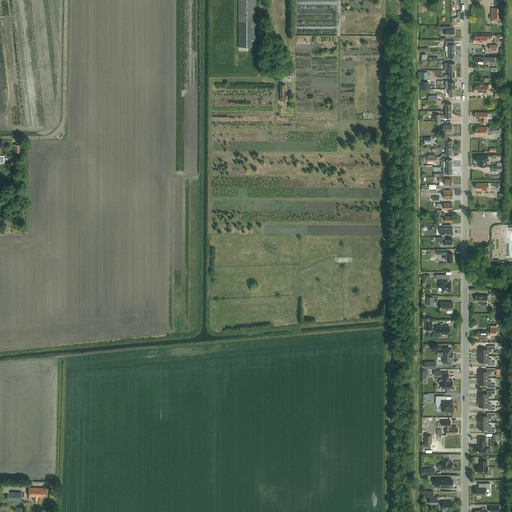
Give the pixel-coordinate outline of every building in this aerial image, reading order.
[(255,0),(238,0),(238,47),(255,47),(255,0)] [(491,24),(485,24),(485,33),(491,33),(491,27),(503,27),(503,8),(504,6),(504,2),(496,2),(496,8),(492,8),(491,24)] [(338,23),(338,10),(299,10),(299,18),(310,18),(310,23),(338,23)] [(455,36),(455,30),(446,30),(446,36),(449,36),(449,39),(454,39),(454,36),(455,36)] [(455,51),(449,51),(449,56),(447,56),(447,60),(450,60),(450,58),(455,58),(455,51)] [(445,81),(446,89),(450,89),(455,89),(455,82),(450,82),(450,81),(445,81)] [(286,95),(286,85),(280,85),(280,101),(289,101),(288,95),(286,95)] [(446,89),(446,94),(447,94),(447,98),(450,98),(450,96),(455,96),(455,89),(450,89),(446,89)] [(488,113),(488,112),(475,113),(475,118),(480,118),(480,123),(488,123),(488,119),(492,119),(492,113),(488,113)] [(447,148),(452,148),(452,141),(447,141),(447,140),(437,140),(437,144),(447,144),(447,148)] [(452,148),(447,148),(447,153),(444,153),(444,156),(447,156),(447,155),(452,155),(452,148)] [(488,155),(476,155),(476,161),(480,161),(480,167),(487,167),(487,163),(488,163),(488,155)] [(441,162),(441,167),(442,167),(447,167),(452,167),(452,160),(447,160),(447,158),(444,158),(444,162),(441,162)] [(453,216),(445,216),(445,213),(439,213),(439,216),(438,216),(438,219),(439,219),(439,218),(441,218),(441,219),(439,219),(439,223),(445,223),(445,222),(453,222),(453,216)] [(443,225),(437,225),(437,228),(440,228),(440,234),(444,234),(453,234),(453,228),(444,228),(443,228),(443,225)] [(445,246),(453,246),(453,240),(445,240),(445,238),(436,238),(436,241),(442,241),(442,246),(445,246)] [(495,243),(489,243),(489,263),(499,263),(499,264),(504,264),(504,262),(499,262),(499,260),(493,260),(493,249),(495,249),(495,243)] [(453,254),(447,254),(447,250),(436,250),(436,255),(443,255),(443,258),(447,258),(447,262),(453,262),(453,254)] [(436,275),(436,279),(439,279),(439,291),(442,291),(444,291),(444,292),(447,292),(447,291),(451,291),(451,282),(447,282),(447,279),(444,279),(444,275),(436,275)] [(489,297),(489,296),(477,296),(477,302),(480,302),(480,305),(487,305),(487,303),(488,303),(488,297),(489,297)] [(436,326),(436,334),(449,334),(449,333),(450,333),(450,328),(448,328),(448,326),(436,326)] [(496,336),(496,328),(490,328),(490,331),(489,331),(478,331),(478,333),(477,333),(477,337),(478,337),(478,339),(489,339),(489,337),(489,335),(496,336)] [(479,349),(479,356),(489,356),(489,352),(492,352),(492,350),(495,350),(495,346),(488,346),(488,349),(479,349)] [(443,348),(443,363),(451,363),(451,359),(453,359),(453,354),(451,354),(451,348),(443,348)] [(479,356),(479,362),(487,363),(487,366),(495,366),(495,363),(492,362),(492,360),(489,360),(489,356),(479,356)] [(478,372),(478,378),(489,378),(489,375),(492,375),(492,372),(495,372),(495,369),(487,369),(487,372),(478,372)] [(448,381),(448,373),(442,373),(442,379),(439,379),(439,381),(439,384),(442,384),(442,388),(452,388),(452,381),(448,381)] [(478,378),(478,385),(487,385),(487,388),(495,388),(495,385),(491,385),(491,382),(489,382),(489,378),(478,378)] [(478,394),(478,400),(489,401),(489,397),(491,397),(491,394),(495,394),(495,391),(487,391),(487,394),(478,394)] [(444,396),(436,396),(436,404),(441,404),(441,411),(448,411),(448,412),(453,412),(453,405),(452,405),(452,400),(444,400),(444,396)] [(478,400),(478,407),(487,407),(487,410),(495,410),(495,407),(491,407),(491,404),(488,404),(489,401),(478,400)] [(478,423),(488,423),(488,419),(491,419),(491,416),(495,416),(495,413),(487,413),(487,416),(478,416),(478,423)] [(458,433),(458,428),(456,428),(456,427),(450,427),(451,421),(443,421),(443,427),(446,427),(446,434),(456,434),(456,433),(458,433)] [(495,433),(495,429),(491,429),(491,427),(488,427),(488,423),(478,423),(478,429),(487,429),(487,433),(495,433)] [(475,454),(486,454),(486,446),(485,446),(485,437),(478,437),(478,446),(475,446),(475,454)] [(443,462),(443,469),(452,469),(452,462),(449,462),(449,458),(443,458),(443,462)] [(477,473),(487,473),(487,466),(486,466),(486,460),(480,460),(480,466),(477,466),(477,473)] [(434,478),(434,486),(448,486),(448,485),(452,485),(452,480),(448,480),(448,478),(434,478)] [(489,489),(489,483),(483,483),(483,487),(475,487),(475,495),(476,495),(486,495),(486,489),(489,489)] [(45,495),(46,490),(44,490),(44,488),(29,488),(28,496),(34,497),(34,501),(37,501),(37,497),(41,497),(41,496),(44,496),(44,494),(45,495)] [(22,492),(9,492),(8,492),(7,500),(14,500),(17,501),(21,501),(22,492)]
